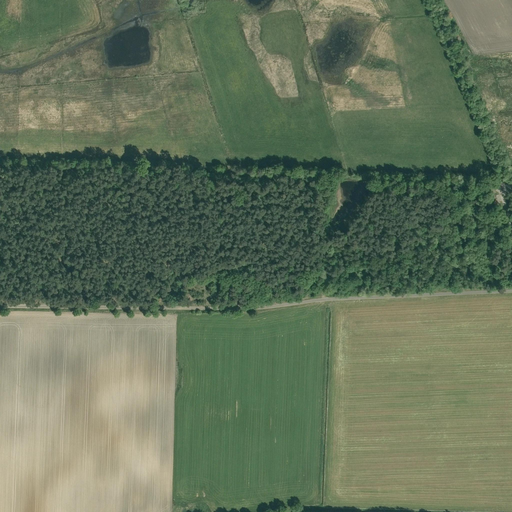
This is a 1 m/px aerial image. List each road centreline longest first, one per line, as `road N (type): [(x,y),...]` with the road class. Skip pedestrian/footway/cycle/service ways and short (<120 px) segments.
road 1 (residential): [(0,305),(195,310),(511,290)]
road 2 (track): [(0,159),(501,179)]
road 3 (track): [(431,0),(504,185)]
